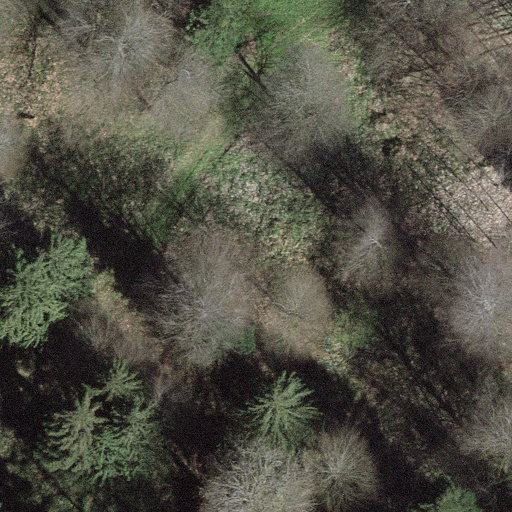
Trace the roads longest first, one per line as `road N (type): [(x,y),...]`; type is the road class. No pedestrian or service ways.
road 1 (track): [(352,0),(245,82),(66,330),(0,387)]
road 2 (track): [(201,0),(301,39),(295,0)]
